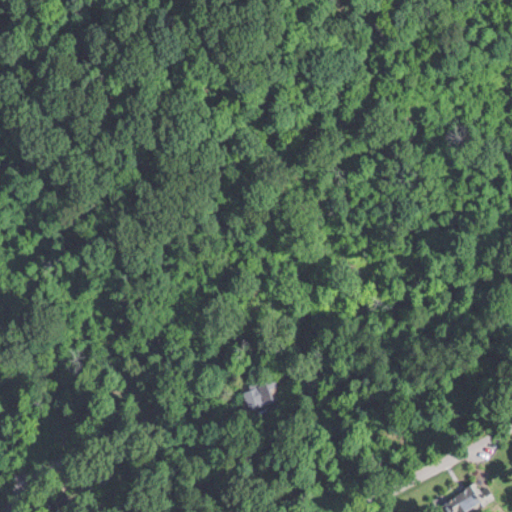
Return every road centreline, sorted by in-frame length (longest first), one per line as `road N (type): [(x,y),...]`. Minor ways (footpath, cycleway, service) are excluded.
road 1 (residential): [(254,412),(98,446),(39,475),(5,511)]
road 2 (residential): [(347,511),(446,469),(511,425)]
